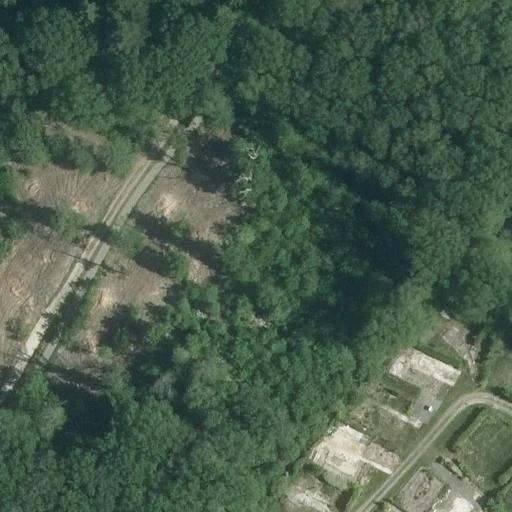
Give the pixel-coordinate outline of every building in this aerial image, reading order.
[(411,348),(431,367),(440,357),(420,339),(411,348)] [(462,381),(476,389),(492,363),(477,354),(462,381)] [(382,397),(401,400),(403,386),(385,383),(382,397)] [(461,496),(496,464),(482,449),(448,481),(461,496)] [(511,482),(505,475),(476,505),(483,511),(491,511),(511,491),(511,482)]
